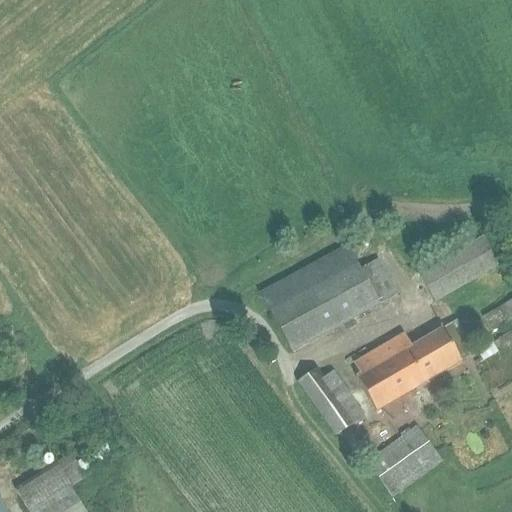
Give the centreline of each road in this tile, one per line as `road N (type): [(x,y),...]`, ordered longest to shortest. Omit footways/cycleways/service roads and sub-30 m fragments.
road 1 (unclassified): [(0,426),(183,313),(208,307),(236,309),(257,322),(287,381)]
road 2 (track): [(287,381),(386,511)]
